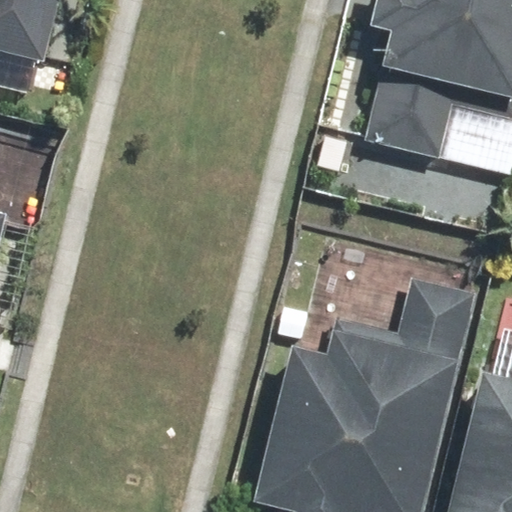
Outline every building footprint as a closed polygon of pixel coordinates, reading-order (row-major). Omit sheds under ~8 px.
[(0,0),(0,49),(52,61),(66,0),(0,0)] [(511,93),(511,0),(383,0),(378,22),(400,28),(372,141),(443,158),(462,82),(511,93)] [(0,259),(11,217),(0,214),(0,259)] [(430,511),(481,292),(413,277),(402,327),(342,314),(334,347),(299,339),(262,501),(301,510),(300,511),(430,511)] [(511,511),(511,373),(490,369),(457,511),(511,511)]
